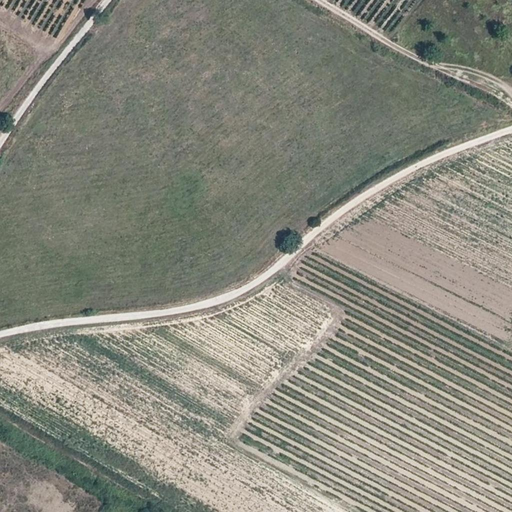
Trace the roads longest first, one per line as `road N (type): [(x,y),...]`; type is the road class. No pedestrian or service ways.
road 1 (track): [(511,129),(382,183),(320,224),(276,267),(210,307),(0,335)]
road 2 (track): [(0,142),(108,0)]
